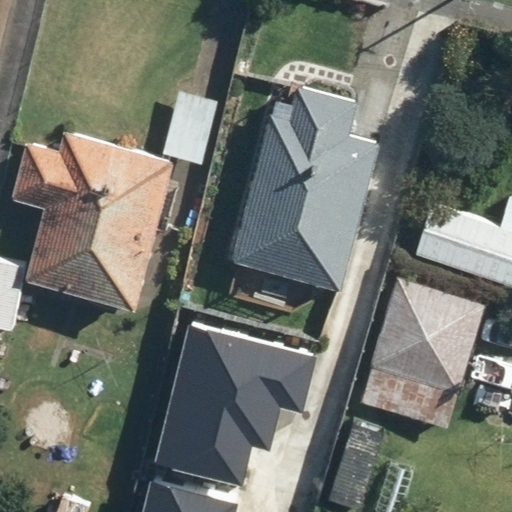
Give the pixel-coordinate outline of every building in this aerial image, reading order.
[(278,102),(243,253),(354,278),(389,127),(278,102)] [(32,130),(31,132),(20,188),(52,195),(37,270),(156,294),(187,141),(68,117),(64,137),(32,130)] [(511,216),(436,193),(420,247),(511,274),(511,216)] [(401,275),(371,398),(461,420),(491,297),(401,275)] [(194,305),(157,454),(248,476),(261,425),(277,429),(289,381),(302,384),(314,334),(194,305)] [(163,462),(148,511),(231,511),(240,483),(163,462)]
